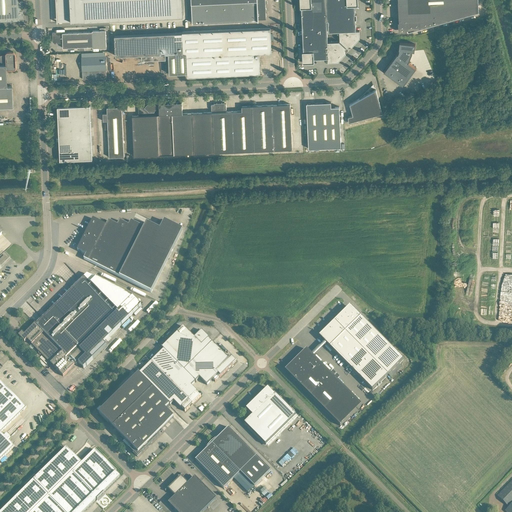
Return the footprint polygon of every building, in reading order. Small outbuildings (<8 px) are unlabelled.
[(17,1),(17,0),(0,0),(0,21),(23,21),(22,1),(17,1)] [(70,0),(71,21),(183,15),(182,0),(70,0)] [(191,0),(192,23),(258,20),(259,20),(258,17),(266,17),(266,12),(267,12),(266,6),(265,0),(191,0)] [(338,61),(346,52),(345,51),(345,50),(345,49),(345,48),(345,47),(346,47),(339,41),(328,41),(327,20),(328,20),(328,32),(340,31),(340,40),(347,46),(348,45),(350,45),(351,45),(352,45),(352,46),(360,37),(359,30),(356,30),(355,19),(357,19),(356,14),(355,14),(355,5),(358,5),(357,0),(299,0),(300,8),(301,7),(303,51),(302,51),(303,59),(304,59),(305,59),(306,60),(306,61),(306,62),(314,62),(314,59),(328,58),(328,61),(338,61)] [(479,11),(478,0),(398,0),(398,4),(399,22),(398,22),(399,32),(407,31),(406,28),(407,28),(408,31),(479,11)] [(182,32),(115,35),(116,55),(141,54),(142,60),(166,59),(166,58),(169,58),(169,73),(187,72),(188,76),(260,73),(259,53),(271,52),(270,27),(246,29),(192,31),(182,31),(182,32)] [(55,43),(63,42),(63,48),(93,46),(93,47),(106,47),(106,30),(92,30),(92,31),(62,33),(62,32),(52,32),(53,32),(53,41),(55,43)] [(384,71),(390,75),(403,85),(416,68),(408,62),(409,60),(412,53),(412,51),(414,51),(415,44),(400,42),(399,49),(399,51),(399,52),(398,52),(398,53),(398,54),(397,54),(384,72),(384,71)] [(0,107),(13,107),(12,86),(7,86),(6,69),(14,69),(15,67),(15,53),(13,51),(6,52),(5,53),(5,56),(0,55),(0,107)] [(106,56),(82,57),(83,79),(107,78),(106,56)] [(376,88),(349,104),(349,105),(350,104),(353,115),(348,116),(349,122),(382,113),(376,89),(376,88)] [(156,105),(153,102),(149,102),(148,103),(138,103),(139,115),(132,115),(134,156),(292,149),(290,104),(242,106),(242,110),(226,111),(226,109),(226,103),(225,103),(225,102),(214,103),(214,104),(211,104),(212,110),(212,112),(182,113),(182,102),(160,103),(160,104),(158,104),(156,105)] [(307,103),(309,148),(341,147),(339,106),(331,107),(331,102),(307,103)] [(90,114),(90,105),(78,106),(79,115),(90,114)] [(79,115),(78,106),(58,107),(58,116),(79,115)] [(103,121),(108,120),(109,157),(124,157),(122,106),(107,107),(107,112),(103,113),(103,121)] [(90,114),(79,115),(79,124),(91,123),(90,114)] [(79,124),(79,115),(58,116),(59,124),(79,124)] [(91,123),(79,124),(79,132),(91,132),(91,123)] [(79,132),(79,124),(59,124),(59,133),(79,132)] [(80,141),(79,132),(59,133),(59,142),(80,141)] [(79,132),(80,141),(91,141),(91,132),(79,132)] [(80,150),(80,141),(59,142),(60,151),(80,150)] [(80,141),(80,150),(92,149),(91,141),(80,141)] [(92,149),(80,150),(81,159),(92,159),(92,149)] [(80,150),(60,151),(60,160),(81,159),(80,150)] [(93,219),(77,250),(86,255),(84,259),(151,293),(183,230),(165,221),(160,230),(147,223),(144,228),(131,221),(129,226),(127,224),(121,222),(120,221),(118,226),(109,221),(107,226),(93,219)] [(92,277),(88,274),(84,278),(83,279),(82,279),(82,280),(36,325),(35,324),(26,333),(25,332),(23,333),(22,333),(19,336),(24,342),(25,342),(27,340),(32,345),(63,377),(75,365),(76,365),(78,363),(83,369),(86,366),(86,367),(87,366),(93,360),(106,346),(103,343),(105,341),(109,338),(121,326),(122,326),(122,325),(138,309),(139,309),(139,308),(141,306),(141,305),(140,305),(140,304),(140,305),(132,297),(122,292),(122,291),(121,291),(108,285),(108,284),(107,284),(93,277),(92,276),(92,277)] [(388,375),(404,360),(391,348),(373,330),(374,330),(355,311),(354,310),(354,311),(351,308),(348,311),(347,310),(337,320),(337,321),(336,322),(388,375)] [(336,322),(334,324),(333,323),(323,333),(324,334),(321,337),(324,340),(323,341),(324,342),(324,341),(373,390),(388,375),(336,322)] [(184,370),(213,343),(209,339),(209,338),(202,331),(195,338),(184,327),(162,348),(162,347),(184,370)] [(231,356),(230,356),(231,357),(229,359),(213,343),(184,370),(196,382),(200,378),(207,385),(218,374),(221,376),(219,377),(220,378),(236,361),(231,356)] [(196,382),(184,370),(162,347),(161,348),(164,350),(156,357),(151,362),(193,404),(201,396),(200,396),(197,393),(197,392),(191,386),(195,382),(196,383),(196,382)] [(307,350),(289,367),(289,368),(287,371),(292,376),(291,376),(335,420),(356,399),(307,350)] [(1,352),(0,353),(0,364),(2,367),(10,360),(1,352)] [(185,412),(193,404),(151,362),(139,374),(138,373),(138,374),(170,406),(170,405),(174,401),(181,408),(182,408),(185,411),(185,412)] [(170,406),(138,374),(139,374),(99,414),(133,448),(131,450),(138,457),(160,435),(158,434),(174,418),(166,410),(170,406)] [(0,433),(26,408),(0,382),(0,460),(13,447),(0,433)] [(296,415),(275,394),(274,394),(268,388),(260,395),(261,396),(258,399),(258,398),(246,409),(252,416),(245,424),(266,445),(296,415)] [(218,438),(211,443),(240,473),(255,487),(271,471),(257,457),(229,428),(225,432),(219,437),(218,438)] [(295,455),(305,445),(301,441),(291,450),(295,455)] [(200,457),(195,461),(196,461),(224,489),(240,473),(211,443),(206,450),(205,451),(199,457),(200,457)] [(94,450),(81,464),(65,448),(0,511),(83,511),(96,500),(96,501),(104,494),(104,493),(103,494),(103,493),(119,477),(115,473),(116,472),(94,450)] [(188,484),(180,476),(175,481),(176,481),(176,482),(174,485),(173,484),(173,483),(168,488),(175,496),(172,500),(170,505),(176,511),(202,511),(216,499),(197,479),(192,481),(191,480),(188,484)] [(502,500),(509,507),(505,511),(506,511),(511,511),(511,481),(497,496),(502,500)]
